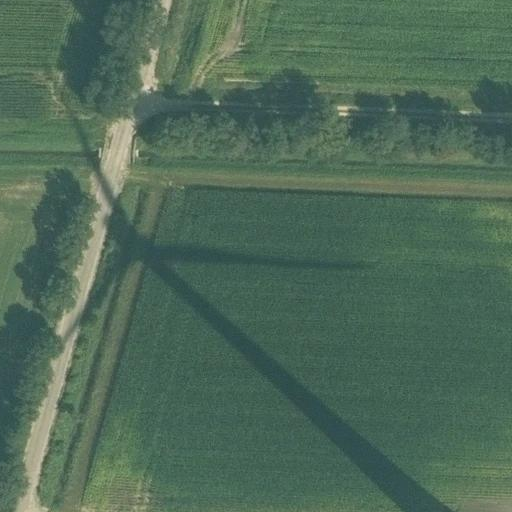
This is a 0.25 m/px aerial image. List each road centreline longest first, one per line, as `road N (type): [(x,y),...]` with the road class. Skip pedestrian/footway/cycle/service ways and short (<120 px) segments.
road 1 (unclassified): [(131,109),(19,511)]
road 2 (unclassified): [(131,109),(511,126)]
